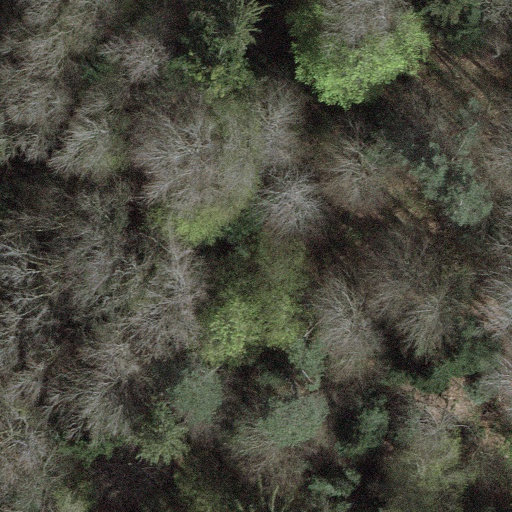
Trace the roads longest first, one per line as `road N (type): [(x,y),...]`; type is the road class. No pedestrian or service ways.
road 1 (track): [(115,511),(111,306),(119,249),(178,103),(237,0)]
road 2 (track): [(511,340),(485,294),(466,151),(481,77),(511,15)]
